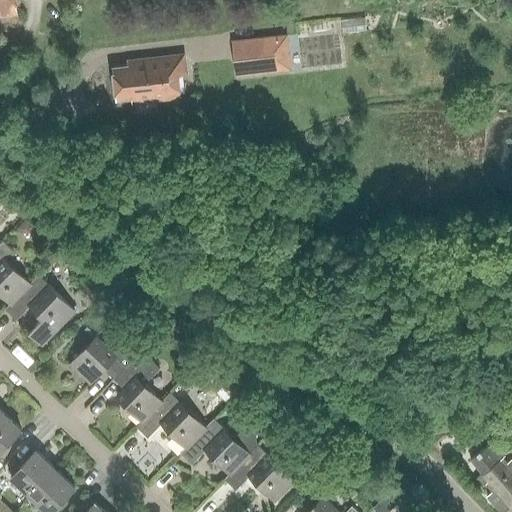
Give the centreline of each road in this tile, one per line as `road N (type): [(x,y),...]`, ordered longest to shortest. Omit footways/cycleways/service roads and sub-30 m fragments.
road 1 (unclassified): [(464,511),(398,439),(152,278),(0,132)]
road 2 (unknown): [(28,161),(64,124),(70,77),(91,50),(200,40)]
road 3 (residential): [(160,511),(0,356)]
